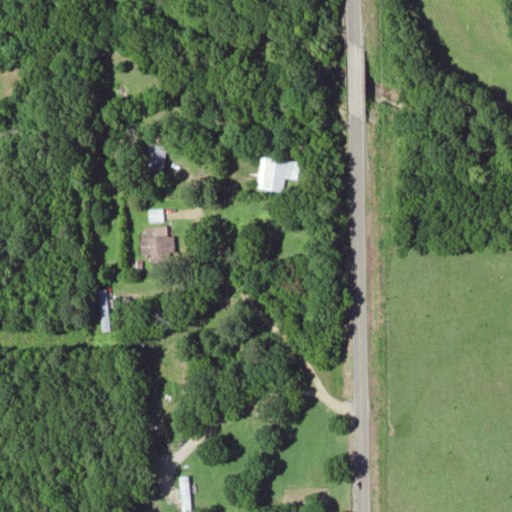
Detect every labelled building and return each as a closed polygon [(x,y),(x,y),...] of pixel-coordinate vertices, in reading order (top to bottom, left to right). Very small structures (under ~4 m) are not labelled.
[(167,141),(149,138),(142,175),(160,178),(167,141)] [(284,176),(294,177),(296,159),(259,155),(256,186),(283,189),(284,176)] [(167,224),(140,224),(140,254),(167,254),(167,224)] [(108,288),(99,288),(99,329),(108,329),(108,288)] [(180,474),(180,511),(189,511),(190,474),(180,474)]
